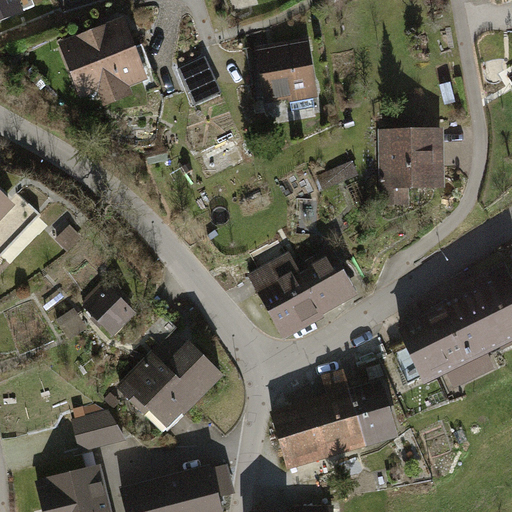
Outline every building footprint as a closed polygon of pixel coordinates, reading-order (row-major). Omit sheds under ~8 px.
[(22,0),(0,0),(0,21),(27,11),(22,0)] [(123,25),(63,46),(87,114),(147,93),(123,25)] [(307,41),(259,49),(267,103),(315,96),(307,41)] [(436,131),(389,131),(390,187),(437,187),(436,131)] [(344,169),(323,173),(326,188),(347,184),(344,169)] [(0,192),(0,221),(15,207),(0,192)] [(15,207),(0,221),(0,260),(16,245),(42,219),(23,199),(15,207)] [(290,258),(251,280),(282,334),(350,296),(327,255),(298,272),(290,258)] [(403,333),(427,383),(448,373),(455,388),(495,370),(488,355),(511,343),(511,288),(505,273),(470,289),(475,300),(403,333)] [(137,314),(105,281),(82,304),(114,336),(137,314)] [(148,360),(120,388),(163,431),(221,373),(191,343),(161,373),(148,360)] [(274,416),(288,467),(393,437),(379,385),(346,394),(342,378),(324,383),(329,400),(274,416)] [(108,412),(75,421),(81,450),(125,439),(108,412)] [(110,511),(100,465),(45,477),(46,482),(40,484),(46,511),(110,511)] [(234,492),(227,466),(125,492),(129,511),(222,511),(219,496),(234,492)] [(345,511),(346,499),(309,499),(308,511),(345,511)]
